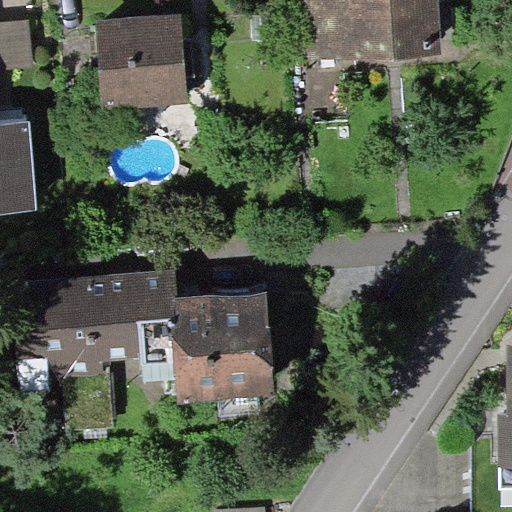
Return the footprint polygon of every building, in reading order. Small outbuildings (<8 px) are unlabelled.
[(438,0),(303,0),(307,60),(441,52),(438,0)] [(181,12),(94,18),(101,107),(188,101),(181,12)] [(31,19),(0,20),(0,68),(34,67),(31,19)] [(0,125),(0,213),(37,211),(30,123),(0,125)] [(175,271),(11,281),(18,381),(61,378),(64,430),(115,427),(112,384),(175,380),(177,403),(272,397),(265,290),(176,296),(175,271)] [(511,345),(506,346),(507,413),(498,413),(499,465),(511,465),(511,345)] [(511,465),(499,465),(500,489),(511,488),(511,465)]
